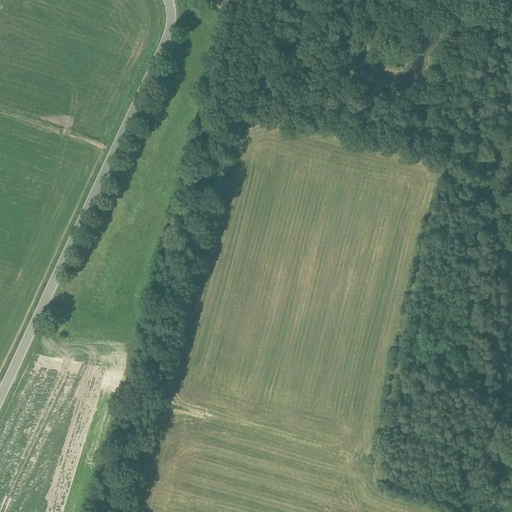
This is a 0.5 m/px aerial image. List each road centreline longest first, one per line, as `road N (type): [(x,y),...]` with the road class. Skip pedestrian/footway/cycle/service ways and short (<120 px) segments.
road 1 (track): [(457,511),(438,492),(396,485),(382,473),(381,448),(450,154),(468,0)]
road 2 (unclassified): [(0,398),(168,32),(167,0)]
